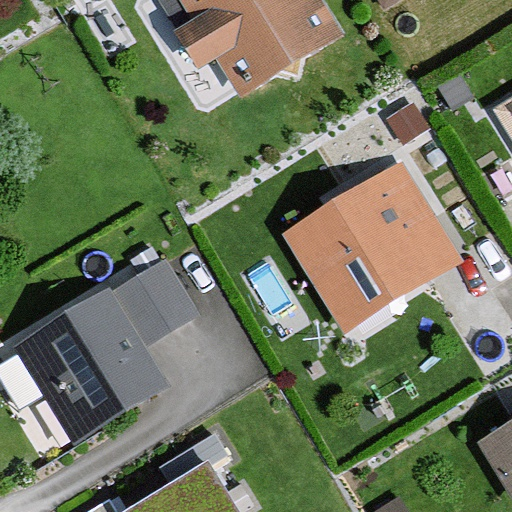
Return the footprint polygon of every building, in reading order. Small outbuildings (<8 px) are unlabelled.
[(314,0),(172,0),(233,101),(337,39),(314,0)] [(399,160),(275,233),(333,332),(458,259),(399,160)] [(159,260),(102,291),(134,347),(190,316),(159,260)] [(102,291),(8,345),(66,446),(160,392),(134,347),(102,291)] [(511,511),(511,414),(466,443),(509,511),(511,511)] [(229,511),(196,460),(113,511),(229,511)]
